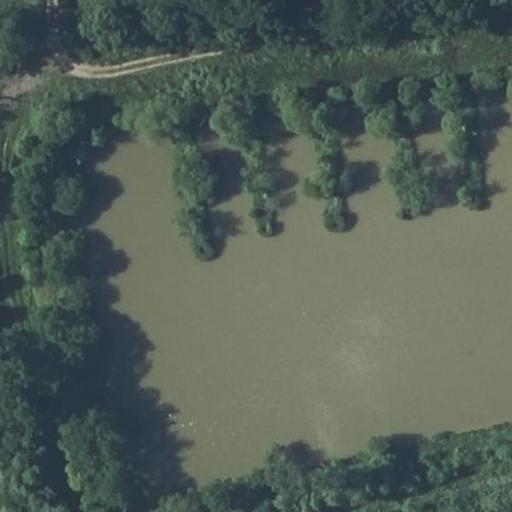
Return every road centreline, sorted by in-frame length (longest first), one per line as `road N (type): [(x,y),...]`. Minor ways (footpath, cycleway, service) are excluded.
road 1 (track): [(80,511),(4,243),(19,91),(45,25),(46,0)]
road 2 (track): [(45,25),(72,67),(99,73),(240,44),(511,15)]
